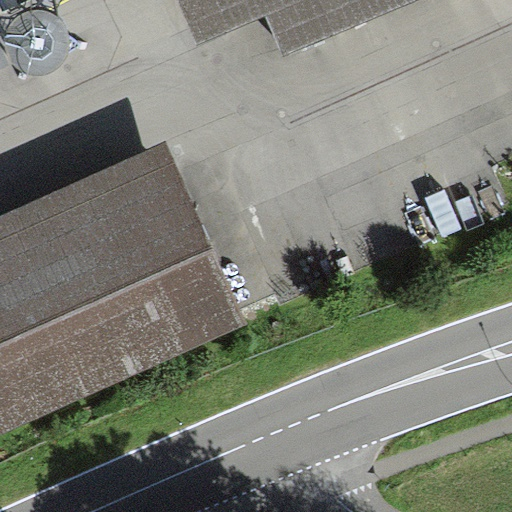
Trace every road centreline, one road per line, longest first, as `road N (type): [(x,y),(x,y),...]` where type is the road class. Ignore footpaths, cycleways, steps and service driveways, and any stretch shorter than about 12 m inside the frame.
road 1 (primary): [(275,431),(511,350)]
road 2 (primary): [(95,511),(275,431)]
